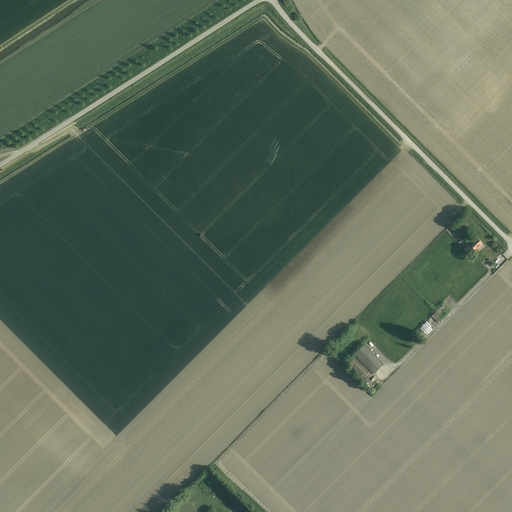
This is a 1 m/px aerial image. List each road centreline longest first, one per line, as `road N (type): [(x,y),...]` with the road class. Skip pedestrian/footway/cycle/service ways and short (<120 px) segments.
road 1 (unclassified): [(511,244),(273,0)]
road 2 (unclassified): [(0,164),(259,0)]
